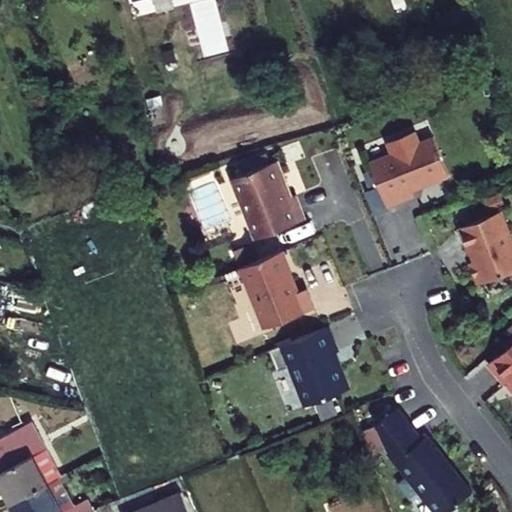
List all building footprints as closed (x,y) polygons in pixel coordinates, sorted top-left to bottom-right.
[(371,166),(388,211),(416,200),(412,190),(417,188),(419,191),(450,179),(435,141),(421,147),(416,135),(388,146),(393,157),(371,166)] [(255,244),(305,223),(295,199),(291,201),(276,165),(230,184),(255,244)] [(509,244),(497,215),(459,230),(469,254),(471,253),(475,263),(470,266),(478,287),(511,273),(511,253),(508,244),(509,244)] [(298,294),(282,255),(241,272),(265,332),(315,312),(306,290),(298,294)] [(337,357),(327,332),(270,355),(279,377),(291,371),(307,411),(349,393),(335,358),(337,357)] [(511,345),(488,366),(506,386),(510,383),(511,384),(511,345)] [(424,445),(399,415),(378,431),(387,452),(435,511),(457,511),(475,497),(457,475),(454,475),(445,464),(446,461),(429,441),(424,445)] [(0,444),(0,494),(7,508),(49,486),(36,460),(43,457),(35,443),(50,435),(43,422),(0,444)] [(57,450),(50,435),(35,443),(43,457),(57,450)] [(63,511),(49,486),(7,508),(9,511),(63,511)] [(186,511),(179,496),(142,511),(186,511)]
